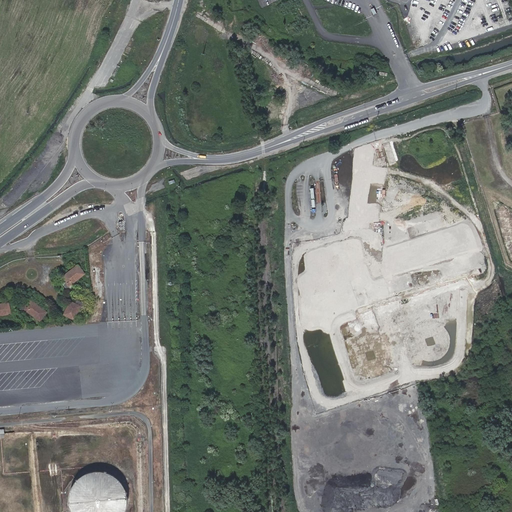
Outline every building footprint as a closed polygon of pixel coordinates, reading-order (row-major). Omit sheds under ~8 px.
[(71,284),(85,273),(78,265),(70,271),(71,273),(64,279),(67,282),(63,284),(68,290),(73,287),(71,284)] [(69,308),(67,307),(63,316),(73,320),(79,306),(82,307),(84,302),(77,299),(76,302),(72,300),(69,308)] [(31,301),(29,303),(39,310),(41,308),(31,301)] [(39,310),(29,303),(27,307),(23,304),(19,310),(24,314),(23,316),(27,319),(30,314),(40,320),(46,312),(41,308),(39,310)] [(0,316),(8,316),(6,304),(0,304),(0,316)] [(124,511),(125,511),(127,502),(125,494),(122,486),(116,479),(108,475),(100,473),(91,474),(83,477),(77,482),(72,489),(69,498),(69,506),(71,511),(124,511)]
